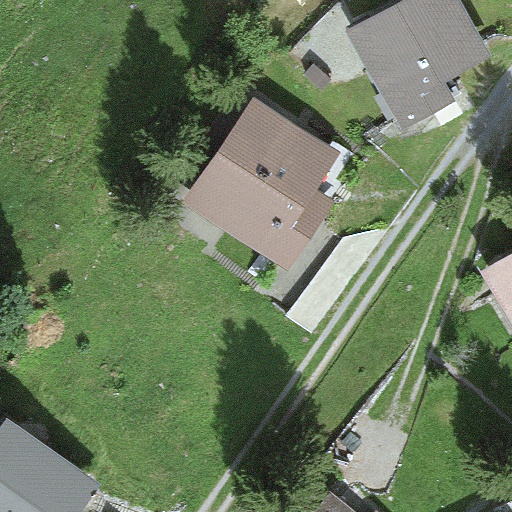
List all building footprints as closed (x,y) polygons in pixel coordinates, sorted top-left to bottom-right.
[(451,85),(441,68),(476,48),(449,0),(410,0),(360,28),(407,112),(451,85)] [(288,250),(325,195),(307,183),(326,155),(259,110),(203,193),(288,250)] [(511,261),(500,268),(511,289),(511,261)] [(11,434),(0,448),(0,511),(52,511),(75,482),(11,434)] [(353,511),(337,498),(325,511),(353,511)]
